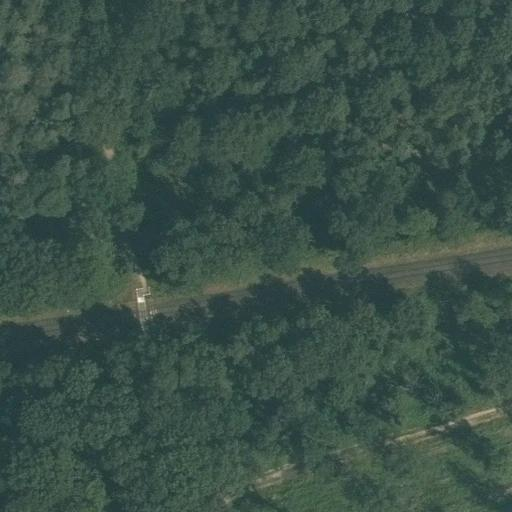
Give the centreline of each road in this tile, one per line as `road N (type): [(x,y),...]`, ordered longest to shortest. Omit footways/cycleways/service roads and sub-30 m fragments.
road 1 (track): [(72,0),(188,500)]
road 2 (track): [(188,500),(511,409)]
